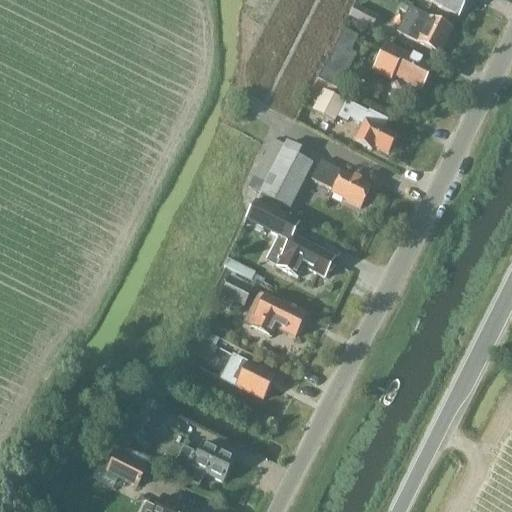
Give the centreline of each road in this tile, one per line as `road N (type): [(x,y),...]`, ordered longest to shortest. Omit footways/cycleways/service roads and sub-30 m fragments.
road 1 (residential): [(275,511),(511,37)]
road 2 (tertiary): [(395,511),(511,281)]
